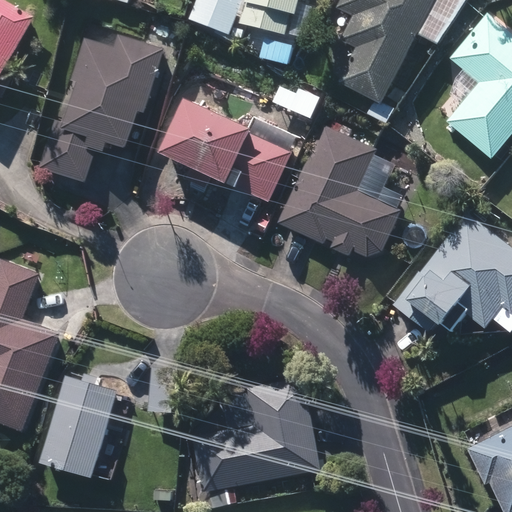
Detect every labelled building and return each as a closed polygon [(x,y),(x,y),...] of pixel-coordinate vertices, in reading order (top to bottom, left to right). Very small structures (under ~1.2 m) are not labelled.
[(0,0),(0,82),(36,21),(0,0)] [(243,0),(197,0),(189,24),(230,39),(243,0)] [(247,0),(241,27),(253,30),(248,49),(291,60),(296,41),(286,39),(292,18),(297,19),(301,0),(247,0)] [(329,0),(315,0),(313,5),(325,11),(329,0)] [(369,117),(387,126),(394,113),(382,107),(437,0),(343,0),(340,8),(332,4),(319,31),(358,50),(340,86),(376,104),(369,117)] [(448,125),(492,163),(511,138),(511,35),(489,16),(451,62),(465,73),(454,87),(455,99),(464,106),(448,125)] [(100,38),(112,41),(114,34),(103,30),(100,38)] [(41,172),(87,186),(97,153),(104,155),(107,145),(126,152),(139,115),(145,117),(165,53),(120,38),(116,51),(87,41),(73,84),(77,86),(64,126),(57,124),(41,172)] [(274,69),(289,76),(294,65),(280,58),(274,69)] [(387,103),(399,109),(406,96),(394,89),(387,103)] [(301,111),(314,118),(320,106),(306,99),(301,111)] [(229,186),(270,206),(294,157),(252,137),(253,135),(186,103),(161,157),(193,173),(188,183),(207,192),(211,181),(227,189),(229,186)] [(353,254),(367,261),(382,255),(401,215),(359,195),(379,153),(350,139),(353,132),(335,124),(331,131),(325,128),(279,227),(350,260),(353,254)] [(395,310),(429,336),(436,328),(440,330),(456,310),(485,331),(502,310),(511,317),(511,316),(511,251),(467,217),(395,310)] [(4,260),(0,272),(0,419),(31,431),(66,335),(27,321),(44,275),(4,260)] [(149,434),(170,436),(171,417),(175,417),(178,372),(152,371),(149,434)] [(41,467),(92,483),(119,395),(98,388),(100,382),(85,377),(83,384),(67,380),(41,467)] [(195,441),(204,495),(322,473),(307,392),(294,383),(249,391),(256,430),(195,441)] [(511,511),(511,431),(469,453),(487,488),(492,486),(504,511),(511,511)] [(219,495),(221,509),(238,506),(236,492),(219,495)]
